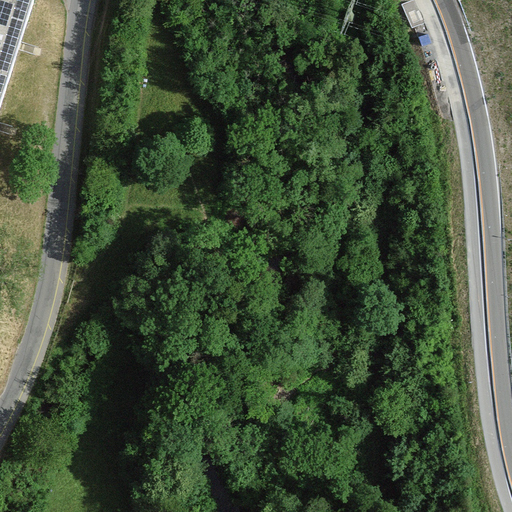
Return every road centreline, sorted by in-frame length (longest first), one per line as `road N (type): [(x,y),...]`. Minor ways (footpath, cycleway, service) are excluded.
road 1 (motorway): [(439,0),(479,130),(511,461)]
road 2 (unclassified): [(83,0),(57,256),(33,349),(0,411)]
